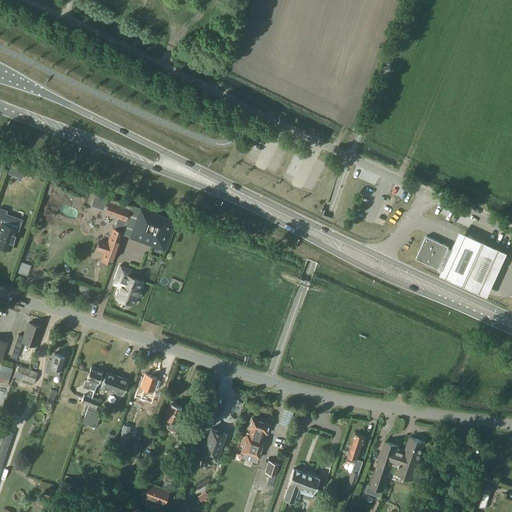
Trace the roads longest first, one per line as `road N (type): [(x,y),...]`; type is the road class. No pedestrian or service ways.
road 1 (unclassified): [(511,423),(269,382),(0,291)]
road 2 (unclassified): [(511,235),(247,109)]
road 3 (track): [(247,109),(22,0)]
road 4 (primary): [(309,230),(378,275),(511,332)]
road 5 (primary): [(511,317),(309,230)]
road 6 (primary): [(186,172),(159,148),(0,73)]
road 7 (primary): [(0,107),(153,168),(186,172)]
road 8 (unknown): [(211,363),(173,511)]
road 9 (primary): [(186,172),(309,230)]
